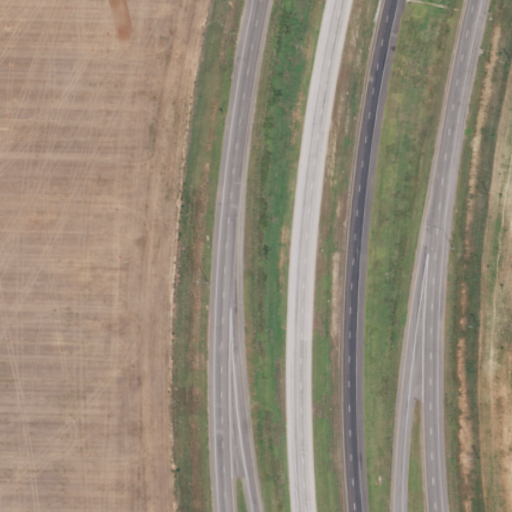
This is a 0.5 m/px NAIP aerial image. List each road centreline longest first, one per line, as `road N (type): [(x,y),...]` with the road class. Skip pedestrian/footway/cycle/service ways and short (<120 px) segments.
road 1 (tertiary): [(433,511),(430,272),(472,0)]
road 2 (tertiary): [(261,0),(226,212),(218,390),(224,511)]
road 3 (motorway): [(354,511),(347,392),(353,216),(386,0)]
road 4 (motorway): [(333,0),(306,211),(298,388),(305,511)]
road 5 (motorway): [(394,511),(403,359),(439,175)]
road 6 (motorway): [(226,212),(255,511)]
